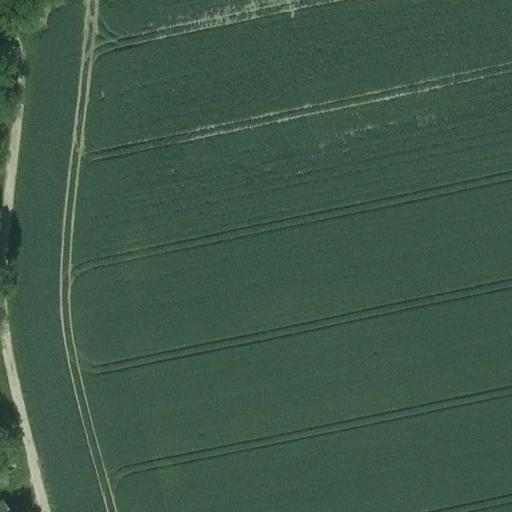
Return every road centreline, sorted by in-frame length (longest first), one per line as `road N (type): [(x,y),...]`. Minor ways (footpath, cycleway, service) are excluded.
road 1 (track): [(0,21),(18,60),(0,264)]
road 2 (track): [(0,324),(46,511)]
